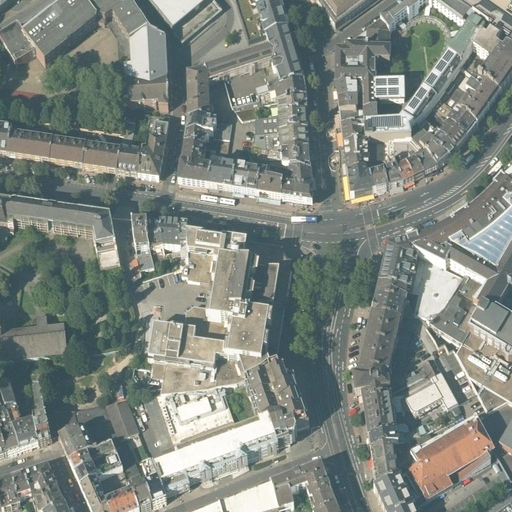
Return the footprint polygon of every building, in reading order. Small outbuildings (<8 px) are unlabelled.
[(0,0),(0,14),(16,2),(17,0),(0,0)] [(75,0),(63,10),(63,9),(52,18),(51,18),(24,39),(18,29),(4,37),(5,38),(0,40),(0,44),(15,70),(36,58),(45,69),(68,52),(67,51),(72,47),(85,37),(97,28),(105,29),(106,25),(109,23),(110,23),(111,23),(110,22),(113,20),(130,48),(124,52),(126,86),(126,88),(127,110),(128,112),(139,111),(139,112),(141,112),(140,111),(155,110),(155,111),(156,111),(156,110),(159,110),(159,114),(168,114),(168,109),(169,109),(165,44),(149,36),(141,23),(140,23),(137,17),(125,0),(75,0)] [(210,0),(157,0),(149,7),(182,48),(222,15),(210,0)] [(259,16),(251,0),(243,0),(236,4),(240,19),(244,30),(261,25),(259,16)] [(266,40),(288,33),(284,21),(280,7),(278,0),(251,0),(259,16),(261,25),(244,30),(249,46),(261,42),(258,30),(262,29),(266,40)] [(370,8),(363,0),(327,0),(317,7),(332,29),(336,33),(370,8)] [(485,38),(487,35),(440,0),(414,0),(389,18),(381,25),(346,50),(346,55),(336,55),(336,73),(336,88),(363,87),(363,95),(364,116),(364,131),(366,147),(369,147),(388,146),(411,145),(409,136),(416,129),(423,122),(432,113),(438,103),(461,72),(485,38)] [(511,6),(490,16),(470,2),(470,3),(467,1),(466,0),(440,0),(487,35),(485,38),(511,58),(511,6)] [(268,46),(270,52),(291,45),(289,39),(288,33),(266,40),(268,46)] [(510,86),(511,83),(511,58),(485,38),(461,72),(500,99),(510,86)] [(274,77),(275,77),(276,82),(278,81),(282,91),(303,84),(299,71),(291,45),(270,52),(274,65),(271,66),(273,70),(272,71),(274,77)] [(271,66),(274,65),(270,52),(230,65),(219,68),(223,81),(234,78),(271,66)] [(219,68),(215,69),(205,72),(206,77),(208,77),(208,86),(219,82),(223,81),(219,68)] [(488,116),(500,99),(461,72),(438,103),(457,116),(478,131),(488,116)] [(188,100),(189,123),(209,124),(208,86),(208,77),(206,77),(188,78),(188,100)] [(266,80),(271,95),(276,93),(282,91),(278,81),(276,82),(275,77),(274,77),(266,80)] [(276,93),(278,106),(305,100),(304,93),(303,84),(282,91),(276,93)] [(337,96),(338,103),(357,103),(357,95),(363,95),(363,87),(336,88),(337,96)] [(267,88),(255,91),(257,97),(269,94),(267,88)] [(277,106),(278,106),(276,93),(271,95),(258,99),(259,105),(236,111),(235,110),(232,111),(235,114),(277,106)] [(277,106),(279,119),(306,115),(306,108),(305,100),(278,106),(277,106)] [(339,110),(340,116),(357,116),(357,103),(338,103),(339,110)] [(279,119),(280,136),(308,134),(306,115),(279,119)] [(357,116),(340,116),(341,124),(342,131),(364,131),(364,116),(357,116)] [(478,131),(457,116),(448,127),(450,129),(467,144),(472,138),(478,131)] [(255,122),(255,138),(280,136),(279,119),(270,120),(255,122)] [(155,120),(151,143),(166,145),(169,121),(155,120)] [(440,140),(423,122),(416,129),(430,144),(448,164),(453,160),(456,157),(440,140)] [(188,129),(187,137),(209,138),(210,132),(215,133),(216,124),(209,124),(189,123),(188,129)] [(121,155),(117,177),(129,179),(138,180),(142,157),(139,156),(126,154),(127,146),(131,147),(135,126),(126,125),(124,138),(121,155)] [(430,144),(416,129),(409,136),(411,145),(421,157),(423,155),(437,173),(443,168),(446,166),(448,164),(430,144)] [(467,144),(450,129),(440,140),(456,157),(462,150),(467,144)] [(12,133),(0,130),(0,158),(8,160),(11,138),(12,133)] [(344,149),(366,147),(364,131),(342,131),(343,140),(344,149)] [(281,154),(309,152),(309,144),(308,134),(280,136),(281,154)] [(281,154),(280,136),(255,138),(253,150),(278,154),(281,154)] [(186,141),(185,147),(204,150),(205,143),(208,144),(209,138),(187,137),(186,141)] [(50,166),(54,145),(11,138),(8,160),(27,163),(50,166)] [(142,157),(138,180),(149,182),(159,183),(166,145),(151,143),(149,153),(143,153),(142,157)] [(217,143),(215,153),(228,156),(230,145),(217,143)] [(84,172),(88,150),(54,145),(50,166),(67,169),(84,172)] [(431,176),(437,173),(423,155),(421,157),(411,145),(388,146),(389,159),(389,166),(394,166),(401,166),(404,165),(413,161),(424,179),(431,176)] [(208,191),(211,173),(203,171),(206,151),(204,150),(185,147),(180,175),(178,186),(196,189),(208,191)] [(345,157),(346,166),(369,165),(369,147),(366,147),(344,149),(345,157)] [(88,150),(84,172),(101,174),(117,177),(121,155),(88,150)] [(250,162),(269,166),(277,168),(282,169),(281,154),(278,154),(253,150),(250,162)] [(310,165),(309,152),(281,154),(282,169),(311,175),(310,165)] [(213,166),(225,168),(228,156),(215,153),(213,166)] [(413,161),(404,165),(414,184),(419,182),(424,179),(413,161)] [(249,171),(255,173),(261,173),(268,175),(269,166),(250,162),(249,171)] [(347,173),(347,177),(369,175),(369,173),(369,165),(346,166),(346,168),(347,173)] [(380,166),(369,165),(369,173),(369,175),(382,174),(383,174),(380,166)] [(401,166),(394,166),(403,189),(405,188),(406,188),(414,184),(404,165),(401,166)] [(389,166),(380,166),(383,174),(382,174),(388,193),(396,191),(401,190),(403,189),(394,166),(389,166)] [(232,195),(236,173),(231,173),(231,171),(212,168),(211,173),(208,191),(220,193),(232,195)] [(283,189),(312,194),(312,184),(311,175),(282,169),(277,168),(274,183),(277,183),(276,187),(283,189)] [(257,199),(260,176),(261,173),(255,173),(255,175),(241,173),(240,174),(236,173),(232,195),(244,197),(257,199)] [(382,174),(369,175),(374,196),(376,196),(381,195),(388,193),(382,174)] [(511,174),(502,184),(511,189),(511,174)] [(374,196),(369,175),(347,177),(348,180),(350,196),(351,202),(367,198),(374,196)] [(260,176),(257,199),(269,201),(281,203),(283,189),(276,187),(267,185),(268,177),(260,176)] [(511,189),(502,184),(495,192),(490,198),(482,205),(467,218),(491,239),(511,218),(511,253),(497,279),(509,295),(511,296),(511,295),(511,189)] [(283,189),(281,203),(307,207),(310,205),(312,203),(312,194),(283,189)] [(0,244),(3,245),(4,243),(6,243),(7,235),(8,236),(13,206),(0,203),(0,244)] [(37,208),(13,206),(8,236),(14,236),(15,229),(49,234),(49,231),(54,232),(54,235),(78,239),(78,235),(83,236),(93,238),(96,252),(101,274),(121,270),(116,247),(110,220),(85,216),(66,213),(37,208)] [(447,222),(450,228),(459,223),(467,218),(464,212),(447,222)] [(491,239),(467,218),(459,223),(450,228),(462,243),(449,250),(462,259),(491,239)] [(511,218),(491,239),(462,259),(472,265),(488,274),(497,279),(511,253),(511,218)] [(139,223),(132,223),(135,247),(136,254),(141,275),(154,272),(148,250),(147,246),(146,224),(139,223)] [(154,225),(146,224),(147,246),(148,250),(163,251),(160,241),(160,225),(154,225)] [(160,241),(163,251),(180,253),(180,250),(180,240),(181,228),(171,227),(160,225),(160,241)] [(184,228),(181,228),(180,240),(180,250),(180,253),(180,255),(169,257),(173,275),(183,272),(189,270),(187,250),(187,238),(187,228),(184,228)] [(408,252),(415,259),(449,250),(462,243),(450,228),(434,236),(419,243),(418,241),(412,243),(406,245),(406,247),(408,252)] [(188,286),(214,290),(218,268),(253,274),(280,277),(273,313),(285,315),(286,309),(293,266),(288,265),(282,258),(283,253),(257,249),(238,246),(223,243),(223,245),(212,243),(204,242),(204,240),(187,238),(187,250),(189,270),(183,272),(182,282),(188,284),(188,286)] [(380,283),(379,289),(419,298),(416,308),(444,314),(467,281),(448,270),(446,274),(415,259),(408,252),(406,247),(400,249),(393,250),(387,251),(380,283)] [(448,270),(467,281),(472,265),(462,259),(449,250),(415,259),(446,274),(448,270)] [(470,337),(483,313),(477,310),(497,279),(488,274),(472,265),(467,281),(444,314),(429,330),(438,335),(461,349),(462,349),(470,337)] [(194,349),(217,353),(231,355),(237,319),(245,320),(253,274),(218,268),(214,290),(212,305),(210,315),(194,313),(187,318),(184,336),(196,338),(194,349)] [(277,362),(285,315),(273,313),(280,277),(253,274),(245,320),(237,319),(231,355),(217,353),(211,394),(219,393),(236,391),(245,386),(262,379),(270,372),(278,366),(277,362)] [(509,295),(497,279),(477,310),(483,313),(494,319),(496,316),(498,312),(500,309),(506,300),(509,295)] [(378,295),(376,302),(416,310),(416,308),(419,298),(379,289),(378,295)] [(375,308),(373,314),(373,318),(402,324),(402,321),(403,318),(414,320),(416,310),(376,302),(375,308)] [(483,313),(470,337),(479,342),(495,352),(511,324),(499,317),(496,316),(494,319),(483,313)] [(371,325),(370,330),(410,340),(412,330),(402,324),(373,318),(371,325)] [(38,334),(6,338),(2,340),(0,340),(0,366),(41,362),(66,359),(63,332),(47,334),(45,321),(44,320),(38,321),(37,322),(38,334)] [(511,325),(511,324),(495,352),(479,342),(470,337),(462,349),(461,349),(456,358),(487,417),(507,406),(508,405),(511,407),(511,325)] [(368,337),(367,344),(407,353),(410,340),(370,330),(368,337)] [(206,396),(211,394),(217,353),(194,349),(196,338),(184,336),(178,335),(164,333),(155,331),(149,367),(166,370),(161,400),(206,396)] [(365,352),(363,358),(404,367),(407,353),(367,344),(365,352)] [(362,365),(361,372),(390,378),(400,381),(404,367),(363,358),(362,365)] [(362,398),(363,405),(402,398),(441,377),(434,362),(400,381),(390,378),(361,372),(359,380),(353,381),(354,389),(356,399),(362,398)] [(286,386),(278,366),(270,372),(262,379),(245,386),(236,391),(219,393),(211,394),(206,396),(161,400),(157,401),(178,463),(216,451),(261,435),(259,428),(268,425),(303,413),(293,384),(289,385),(286,386)] [(441,377),(402,398),(410,413),(413,419),(441,404),(447,414),(458,408),(446,385),(441,377)] [(8,387),(0,385),(0,392),(6,413),(20,455),(38,449),(33,425),(18,430),(17,427),(21,426),(8,387)] [(34,425),(33,425),(38,449),(48,446),(50,445),(45,419),(40,388),(33,388),(37,417),(39,417),(39,419),(33,421),(34,425)] [(366,428),(369,441),(396,437),(408,434),(406,426),(395,428),(393,415),(410,413),(402,398),(363,405),(366,428)] [(126,406),(105,409),(110,420),(120,444),(138,436),(126,406)] [(105,409),(54,417),(60,444),(69,466),(87,458),(93,456),(87,442),(83,434),(77,435),(75,426),(110,420),(105,409)] [(8,435),(1,438),(7,459),(20,455),(6,413),(0,415),(0,422),(4,434),(7,433),(8,435)] [(308,428),(303,413),(268,425),(277,452),(289,448),(288,444),(295,442),(296,438),(295,433),(308,428)] [(414,511),(479,473),(491,465),(487,459),(494,455),(476,423),(434,446),(420,453),(411,457),(420,471),(397,485),(376,492),(374,492),(382,511),(414,511)] [(261,435),(216,451),(225,477),(248,469),(246,465),(278,454),(277,452),(268,425),(259,428),(261,435)] [(511,426),(499,449),(511,456),(511,426)] [(396,437),(369,441),(369,447),(370,453),(409,446),(420,440),(416,431),(408,434),(396,437)] [(375,487),(376,492),(397,485),(420,471),(411,457),(420,453),(434,446),(429,436),(420,440),(409,446),(370,453),(371,458),(373,472),(374,477),(375,487)] [(87,458),(93,471),(117,461),(111,448),(93,456),(87,458)] [(188,490),(225,477),(216,451),(178,463),(161,469),(153,472),(165,502),(173,499),(190,493),(188,490)] [(87,458),(69,466),(75,479),(93,471),(87,458)] [(117,461),(93,471),(98,484),(122,474),(117,461)] [(165,502),(153,472),(150,466),(142,469),(150,488),(145,490),(153,511),(166,506),(165,502)] [(332,511),(335,511),(328,491),(321,469),(302,477),(308,491),(310,496),(308,497),(311,506),(313,505),(315,511),(332,511)] [(47,470),(23,477),(30,497),(40,494),(42,499),(57,493),(47,470)] [(75,479),(80,491),(96,485),(98,484),(93,471),(75,479)] [(505,475),(448,511),(470,511),(477,508),(506,488),(511,484),(505,475)] [(23,477),(11,482),(19,504),(26,501),(27,505),(32,503),(30,497),(23,477)] [(308,491),(302,477),(297,479),(271,489),(277,511),(292,511),(294,511),(291,498),(308,491)] [(11,482),(0,485),(0,507),(1,511),(8,511),(20,508),(19,504),(11,482)] [(80,491),(87,506),(102,499),(96,485),(80,491)] [(128,490),(130,495),(136,511),(150,511),(153,511),(145,490),(143,485),(128,490)] [(277,511),(271,489),(219,509),(211,511),(277,511)] [(42,499),(33,503),(37,511),(57,511),(64,509),(57,493),(42,499)] [(136,511),(130,495),(105,506),(107,511),(136,511)] [(107,511),(105,506),(102,499),(87,506),(89,511),(107,511)]
